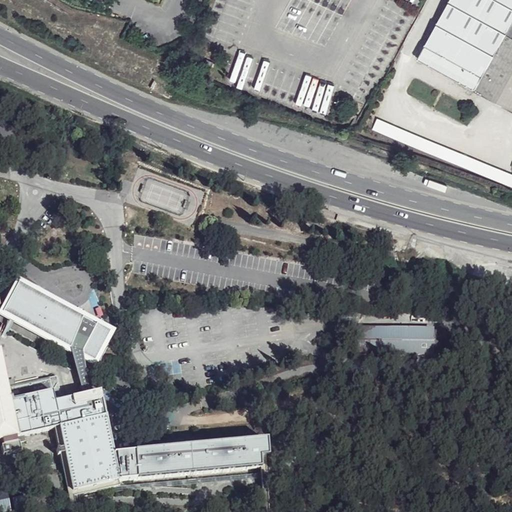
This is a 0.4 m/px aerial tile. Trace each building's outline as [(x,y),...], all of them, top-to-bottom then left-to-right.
[(511,0),(448,0),(419,54),(511,105),(511,0)] [(501,168),(401,127),(398,139),(496,181),(501,168)] [(106,216),(97,215),(95,226),(105,226),(106,216)] [(19,282),(3,311),(8,315),(69,347),(81,354),(92,360),(101,344),(109,347),(114,339),(106,335),(109,331),(19,282)] [(436,329),(361,328),(361,353),(436,354),(436,329)] [(81,354),(69,347),(82,397),(88,396),(81,354)] [(56,428),(61,427),(76,489),(122,480),(251,472),(260,470),(258,458),(267,457),(267,442),(110,454),(98,393),(88,396),(82,397),(61,403),(58,391),(52,392),(12,401),(7,386),(0,351),(0,441),(1,441),(25,436),(56,428)] [(49,376),(7,386),(12,401),(52,392),(49,376)] [(61,427),(56,428),(73,511),(79,511),(76,495),(122,487),(122,480),(76,489),(61,427)] [(25,436),(1,441),(3,448),(26,443),(25,436)] [(260,511),(260,470),(251,472),(253,511),(260,511)] [(10,511),(8,494),(0,495),(0,505),(1,511),(10,511)] [(25,497),(14,499),(15,509),(26,507),(25,497)]
